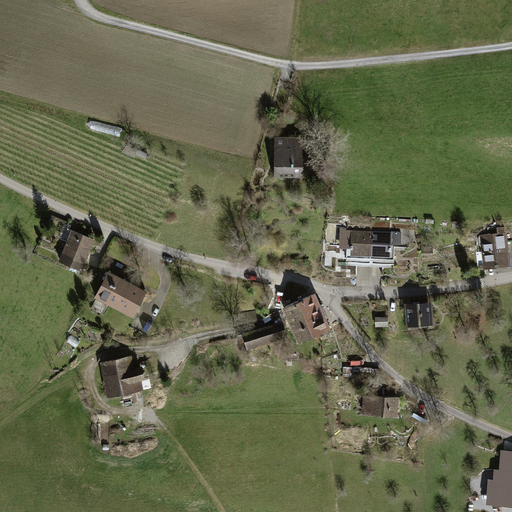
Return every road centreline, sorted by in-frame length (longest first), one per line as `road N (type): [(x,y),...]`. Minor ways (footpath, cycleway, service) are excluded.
road 1 (track): [(79,0),(83,13),(296,65),(511,47)]
road 2 (residential): [(0,178),(171,252),(326,289)]
road 3 (unclassified): [(326,289),(357,338),(402,381),(511,437)]
road 4 (residential): [(326,289),(418,291),(511,277)]
